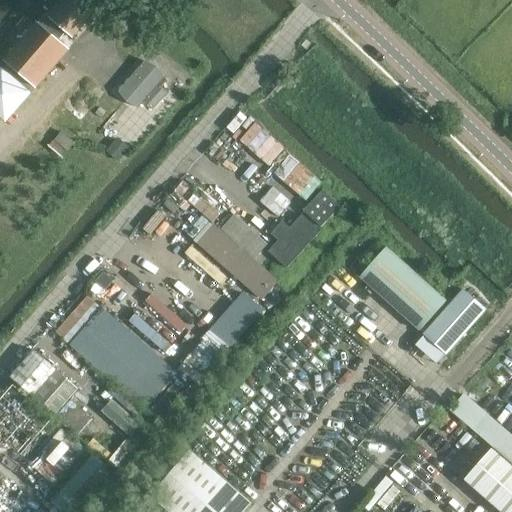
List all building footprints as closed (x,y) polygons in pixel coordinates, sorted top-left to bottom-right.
[(68,49),(58,40),(66,31),(73,37),(93,14),(76,0),(65,0),(50,18),(56,23),(48,32),(39,24),(7,62),(35,87),(68,49)] [(138,70),(119,92),(137,108),(143,101),(154,110),(166,95),(156,87),(164,77),(146,61),(138,70)] [(0,114),(8,121),(33,90),(3,65),(0,68),(0,114)] [(80,120),(103,92),(87,78),(63,106),(80,120)] [(96,134),(120,106),(103,92),(80,120),(96,134)] [(75,142),(62,131),(54,140),(68,151),(75,142)] [(105,152),(117,162),(130,147),(117,137),(105,152)] [(307,200),(324,182),(290,150),(273,167),(307,200)] [(321,227),(341,207),(323,190),(304,211),(321,227)] [(282,278),(257,258),(271,241),(236,212),(223,227),(215,220),(221,213),(200,196),(193,204),(204,213),(187,234),(266,298),(282,278)] [(386,248),(360,278),(420,331),(446,301),(386,248)] [(446,356),(486,310),(462,289),(422,335),(446,356)] [(247,290),(202,339),(221,357),(266,308),(247,290)] [(148,408),(180,371),(89,292),(57,328),(148,408)] [(79,389),(34,350),(10,377),(55,415),(79,389)] [(490,380),(494,376),(490,372),(486,376),(490,380)] [(511,436),(464,395),(451,409),(511,462),(511,436)] [(104,409),(129,432),(140,421),(115,398),(104,409)] [(243,511),(252,503),(191,450),(150,497),(167,511),(243,511)] [(511,511),(511,467),(492,450),(465,480),(502,511),(511,511)] [(51,504),(59,511),(79,511),(113,474),(92,456),(51,504)]
